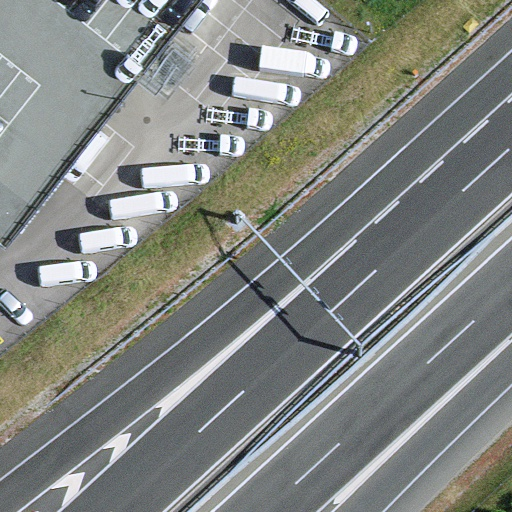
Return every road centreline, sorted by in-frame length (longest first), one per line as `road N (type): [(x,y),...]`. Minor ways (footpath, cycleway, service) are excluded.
road 1 (motorway): [(511,114),(0,503)]
road 2 (motorway): [(511,146),(115,511)]
road 3 (motorway): [(266,511),(511,287)]
road 4 (unknown): [(0,217),(26,205),(84,122),(82,83),(66,38),(36,0)]
road 5 (motorway): [(356,511),(511,346)]
